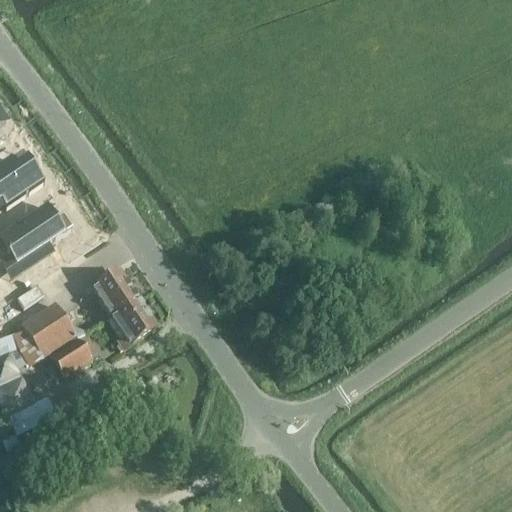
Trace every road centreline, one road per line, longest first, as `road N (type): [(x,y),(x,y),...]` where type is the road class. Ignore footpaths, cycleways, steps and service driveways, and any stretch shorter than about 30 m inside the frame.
road 1 (tertiary): [(278,435),(0,49)]
road 2 (unclassified): [(278,435),(511,276)]
